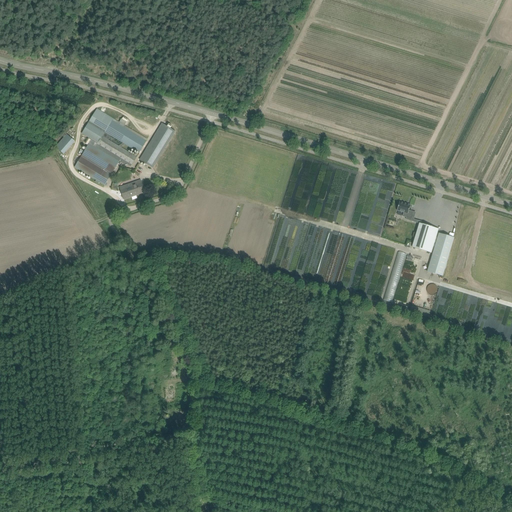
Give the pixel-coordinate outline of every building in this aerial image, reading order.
[(123,117),(122,119),(120,123),(97,109),(82,134),(98,143),(98,144),(88,138),(85,143),(88,145),(75,167),(105,185),(120,160),(131,166),(132,164),(132,165),(137,157),(121,147),(125,144),(139,153),(146,141),(147,139),(124,125),(128,119),(123,117)] [(140,160),(153,168),(175,131),(170,128),(172,126),(168,123),(166,126),(163,123),(140,160)] [(67,134),(56,147),(64,154),(75,141),(67,134)] [(145,192),(141,180),(120,187),(124,199),(145,192)] [(399,202),(398,207),(397,210),(404,212),(403,216),(410,218),(412,211),(409,210),(410,205),(399,202)] [(439,233),(437,233),(438,229),(424,224),(419,223),(418,228),(412,247),(431,253),(433,253),(427,271),(442,276),(454,238),(439,233)] [(275,243),(275,256),(295,256),(295,253),(295,250),(294,250),(290,250),(290,244),(285,244),(285,241),(280,241),(280,243),(275,243)] [(386,254),(393,257),(396,248),(388,246),(386,254)] [(397,251),(384,300),(393,302),(406,253),(397,251)] [(321,268),(321,256),(308,256),(308,268),(321,268)] [(436,294),(438,286),(429,284),(427,292),(436,294)]
